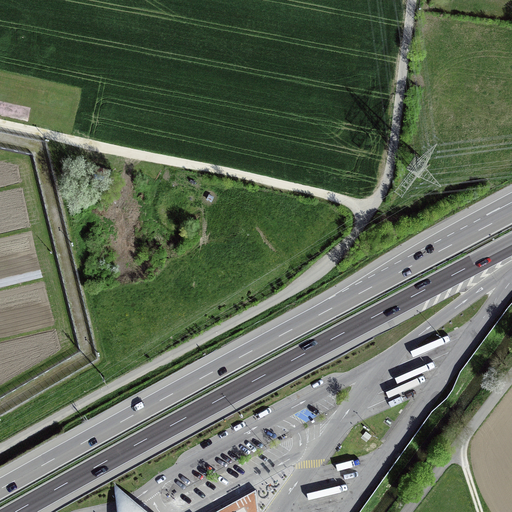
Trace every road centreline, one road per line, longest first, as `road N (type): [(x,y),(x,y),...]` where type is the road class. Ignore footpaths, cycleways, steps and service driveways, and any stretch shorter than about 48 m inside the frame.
road 1 (unclassified): [(0,449),(288,293),(343,248),(386,181),(411,0)]
road 2 (track): [(511,63),(481,96),(465,177),(423,207),(371,211),(312,190),(0,124)]
road 3 (motorway): [(511,212),(0,488)]
road 4 (motorway): [(14,511),(511,243)]
road 5 (unclassified): [(406,511),(511,375)]
